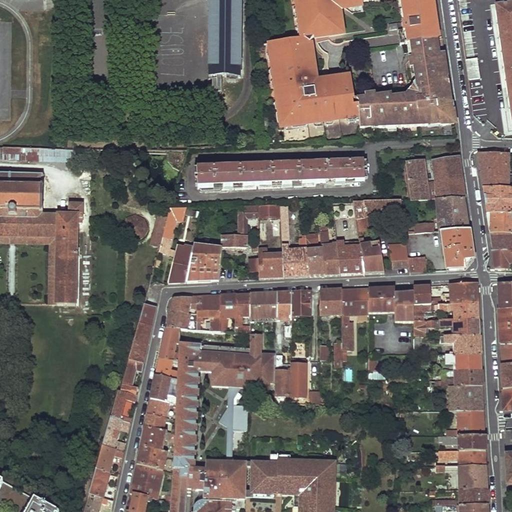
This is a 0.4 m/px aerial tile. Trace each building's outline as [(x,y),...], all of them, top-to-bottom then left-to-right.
[(208,0),(208,78),(240,79),(240,0),(208,0)] [(296,0),(298,12),(299,21),(301,31),(302,35),(302,40),(294,42),(286,43),(278,44),(269,46),(272,63),(274,73),(275,82),(313,76),(308,40),(341,34),(340,31),(339,23),(338,20),(336,6),(340,5),(348,4),(348,7),(352,7),(360,6),(362,5),(361,0),(402,0),(405,22),(397,23),(398,30),(398,32),(407,31),(408,43),(410,43),(432,40),(439,39),(437,26),(436,26),(431,0),(296,0)] [(464,0),(457,1),(466,61),(477,60),(467,0),(464,0)] [(511,6),(495,9),(511,128),(511,127),(511,6)] [(407,31),(398,32),(400,44),(407,43),(408,43),(407,31)] [(435,55),(444,53),(442,38),(439,39),(438,39),(432,40),(435,55)] [(365,99),(356,100),(358,117),(359,128),(370,127),(370,124),(376,123),(377,128),(418,126),(427,125),(427,123),(441,122),(442,125),(454,124),(452,111),(450,94),(437,96),(436,88),(449,87),(444,53),(435,55),(432,40),(410,43),(413,58),(410,59),(411,68),(414,68),(415,75),(416,83),(406,96),(399,97),(392,98),(392,95),(383,96),(375,97),(375,95),(365,96),(365,99)] [(269,46),(264,47),(267,64),(272,63),(269,46)] [(469,80),(480,78),(477,60),(466,61),(469,80)] [(274,73),(268,74),(271,91),(277,90),(275,82),(274,73)] [(313,76),(275,82),(277,90),(277,92),(280,91),(282,104),(278,104),(279,107),(280,112),(283,129),(286,129),(304,126),(314,124),(319,123),(326,122),(330,121),(339,120),(338,117),(343,116),(344,119),(347,119),(355,118),(358,117),(356,100),(354,97),(351,79),(322,84),(320,83),(319,84),(314,81),(316,79),(314,77),(313,76)] [(437,96),(450,94),(449,87),(436,88),(437,96)] [(304,126),(286,129),(286,134),(305,131),(304,126)] [(21,150),(21,163),(40,163),(40,150),(21,150)] [(479,155),(481,174),(507,174),(507,155),(480,153),(479,155)] [(406,165),(411,201),(432,201),(436,201),(464,199),(459,158),(431,162),(434,188),(427,188),(423,163),(406,165)] [(199,189),(199,193),(220,191),(220,189),(222,189),(222,190),(233,190),(233,188),(235,188),(235,190),(255,190),(255,187),(258,187),(258,189),(278,188),(279,185),(281,185),(282,187),(291,186),(292,185),(294,185),(295,187),(314,186),(314,184),(334,183),(334,184),(345,184),(345,182),(363,181),(362,162),(313,164),(312,160),(292,161),(292,164),(290,164),(290,163),(278,164),(278,165),(276,165),(276,162),(257,163),(256,166),(254,166),(254,163),(233,165),(233,167),(232,167),(231,166),(220,167),(220,168),(218,168),(218,165),(197,166),(197,169),(195,169),(197,189),(199,189)] [(481,174),(484,190),(511,190),(511,181),(507,181),(507,174),(481,174)] [(0,213),(40,214),(40,193),(42,193),(42,191),(40,191),(40,180),(42,179),(42,178),(40,178),(40,176),(39,176),(38,178),(10,178),(10,176),(8,176),(7,178),(0,177),(0,213)] [(511,190),(484,190),(487,214),(511,214),(511,190)] [(420,226),(420,234),(441,233),(469,231),(464,199),(436,201),(439,224),(420,226)] [(358,233),(368,231),(366,219),(401,214),(399,202),(353,203),(358,233)] [(40,214),(0,213),(0,237),(48,238),(49,304),(76,304),(76,225),(80,225),(80,206),(68,206),(68,218),(40,218),(40,216),(42,216),(42,214),(40,214)] [(222,237),(222,248),(246,247),(247,219),(258,219),(258,206),(238,207),(237,236),(227,236),(222,237)] [(258,206),(258,219),(280,218),(280,206),(258,206)] [(170,209),(158,253),(166,255),(176,222),(182,222),(186,208),(170,209)] [(121,223),(120,227),(121,232),(123,236),(126,239),(130,241),(134,241),(139,241),(143,238),(146,234),(148,230),(148,225),(147,221),(144,217),(140,214),(135,213),(130,214),(126,216),(123,219),(121,223)] [(165,215),(156,213),(148,244),(157,247),(165,215)] [(511,214),(487,214),(490,234),(511,234),(511,214)] [(326,277),(341,276),(339,253),(338,248),(329,249),(326,228),(320,229),(323,249),(326,277)] [(441,233),(447,272),(464,271),(473,261),(469,231),(441,233)] [(511,234),(490,234),(492,251),(511,251),(511,234)] [(318,235),(305,236),(305,239),(309,277),(326,277),(323,249),(312,251),(311,245),(319,244),(318,235)] [(284,278),(309,277),(305,239),(300,239),(300,251),(289,252),(283,253),(283,256),(284,278)] [(186,283),(219,281),(221,249),(193,245),(193,247),(186,283)] [(365,275),(383,274),(378,245),(360,247),(361,250),(365,275)] [(389,247),(390,254),(407,252),(406,245),(389,247)] [(168,283),(186,283),(193,247),(185,246),(185,249),(176,248),(168,283)] [(259,280),(284,278),(283,256),(268,257),(267,250),(258,251),(259,252),(259,261),(259,272),(259,280)] [(341,276),(365,275),(361,250),(339,253),(341,276)] [(511,251),(492,251),(495,270),(507,271),(508,264),(511,263),(511,251)] [(390,254),(392,270),(410,268),(409,258),(407,252),(390,254)] [(411,273),(426,273),(424,257),(409,258),(410,268),(411,273)] [(452,295),(452,305),(478,304),(478,285),(451,286),(452,295)] [(511,285),(499,285),(500,310),(511,310),(511,285)] [(415,307),(442,306),(442,300),(432,300),(428,300),(427,287),(414,288),(415,307)] [(396,314),(397,323),(416,323),(415,307),(414,288),(395,288),(396,314)] [(370,290),(370,315),(389,314),(389,289),(370,290)] [(342,291),(343,315),(354,315),(370,315),(370,290),(342,291)] [(321,292),(322,316),(343,315),(342,291),(321,292)] [(293,293),(293,316),(311,316),(310,292),(293,293)] [(278,318),(278,321),(294,321),(293,316),(293,293),(277,294),(278,318)] [(277,294),(253,295),(252,318),(278,318),(277,294)] [(235,315),(234,333),(252,334),(252,329),(244,328),(244,319),(252,319),(252,318),(253,295),(236,296),(235,315)] [(444,296),(444,305),(452,305),(452,295),(444,296)] [(210,322),(210,331),(221,332),(222,296),(196,297),(196,315),(196,321),(200,321),(200,317),(213,318),(213,322),(210,322)] [(221,332),(227,332),(228,314),(235,315),(236,296),(222,296),(221,332)] [(170,313),(188,314),(189,309),(193,309),(192,315),(196,315),(196,297),(175,298),(173,301),(170,313)] [(416,324),(426,324),(426,314),(454,313),(455,323),(479,321),(478,304),(452,305),(444,305),(442,306),(415,307),(416,323),(416,324)] [(146,307),(141,327),(152,329),(156,310),(146,307)] [(511,310),(500,310),(501,346),(511,347),(511,310)] [(167,328),(178,329),(185,329),(188,314),(170,313),(167,328)] [(354,328),(354,315),(343,315),(343,328),(354,328)] [(416,340),(421,339),(427,339),(426,330),(455,329),(455,338),(480,336),(479,321),(455,323),(426,324),(416,324),(416,340)] [(136,343),(149,345),(152,329),(141,327),(136,343)] [(160,359),(171,361),(174,345),(178,345),(178,343),(178,329),(167,328),(160,359)] [(343,345),(343,352),(354,352),(354,328),(343,328),(343,345)] [(230,511),(231,508),(246,508),(246,507),(246,502),(247,478),(247,473),(248,463),(232,462),(234,399),(245,389),(279,391),(278,357),(278,355),(263,354),(263,339),(263,337),(262,336),(259,335),(252,334),(252,349),(202,346),(202,347),(199,347),(199,345),(178,343),(178,345),(177,372),(177,381),(177,399),(176,405),(175,415),(175,421),(174,432),(174,439),(173,476),(188,477),(187,488),(199,489),(198,500),(197,511),(230,511)] [(456,344),(456,356),(481,355),(480,336),(455,338),(446,338),(446,344),(456,344)] [(131,362),(144,364),(149,345),(136,343),(131,362)] [(322,346),(322,362),(332,361),(331,346),(322,346)] [(502,367),(511,366),(511,347),(501,346),(502,367)] [(456,363),(457,371),(482,371),(481,355),(456,356),(438,356),(438,363),(456,363)] [(290,398),(291,406),(295,407),(295,371),(291,371),(291,374),(283,374),(283,368),(285,368),(285,357),(278,357),(279,391),(279,398),(290,398)] [(156,376),(173,380),(177,381),(177,372),(171,370),(173,361),(171,361),(160,359),(156,376)] [(379,360),(370,360),(371,373),(379,373),(379,360)] [(122,393),(130,395),(137,372),(142,373),(144,364),(131,362),(122,393)] [(295,407),(304,408),(303,400),(308,399),(308,362),(294,363),(295,371),(295,407)] [(503,391),(511,389),(511,366),(502,367),(503,391)] [(432,384),(432,390),(446,389),(482,387),(482,371),(457,371),(457,380),(442,381),(442,384),(432,384)] [(151,400),(168,404),(176,405),(177,399),(170,398),(173,380),(156,376),(151,400)] [(446,407),(447,414),(483,412),(482,387),(446,389),(446,395),(455,395),(455,407),(446,407)] [(504,411),(511,410),(511,389),(503,391),(504,411)] [(122,422),(131,424),(131,422),(122,418),(126,402),(135,405),(137,397),(130,395),(122,393),(120,393),(113,419),(122,422)] [(305,403),(305,408),(314,409),(323,408),(323,398),(315,399),(314,403),(305,403)] [(147,415),(165,419),(175,421),(175,415),(166,413),(168,404),(151,400),(147,415)] [(447,432),(447,438),(485,437),(483,412),(447,414),(447,420),(455,420),(456,431),(447,432)] [(145,426),(162,430),(165,419),(147,415),(145,426)] [(122,422),(113,419),(105,447),(114,449),(125,453),(126,445),(116,442),(119,431),(122,422)] [(129,433),(131,424),(122,422),(119,431),(129,433)] [(145,426),(136,465),(163,471),(167,450),(163,450),(167,431),(162,430),(145,426)] [(458,446),(459,453),(485,452),(485,437),(447,438),(444,438),(444,446),(458,446)] [(97,472),(111,476),(117,457),(123,459),(125,453),(114,449),(105,447),(97,472)] [(460,460),(460,468),(486,467),(485,452),(459,453),(440,453),(440,461),(460,460)] [(136,465),(130,494),(133,494),(152,498),(156,499),(163,471),(136,465)] [(292,466),(279,465),(278,474),(292,474),(292,466)] [(458,473),(460,493),(487,491),(486,467),(460,468),(436,469),(436,474),(458,473)] [(89,497),(104,501),(111,476),(97,472),(89,497)] [(300,511),(336,511),(336,508),(331,508),(331,502),(337,502),(337,491),(332,491),(333,476),(292,474),(278,474),(272,474),(253,473),(253,478),(252,502),(274,502),(274,505),(275,505),(278,505),(278,496),(283,496),(283,500),(291,500),(291,505),(295,505),(301,506),(300,511)] [(185,511),(187,488),(188,477),(173,476),(172,480),(171,503),(170,511),(185,511)] [(58,511),(0,480),(0,511),(58,511)] [(437,502),(437,507),(440,507),(488,505),(487,491),(460,493),(460,501),(437,502)] [(133,494),(129,511),(130,511),(144,511),(147,501),(151,501),(152,498),(133,494)] [(84,511),(101,511),(103,506),(107,507),(106,511),(111,511),(114,503),(104,501),(89,497),(84,511)]
